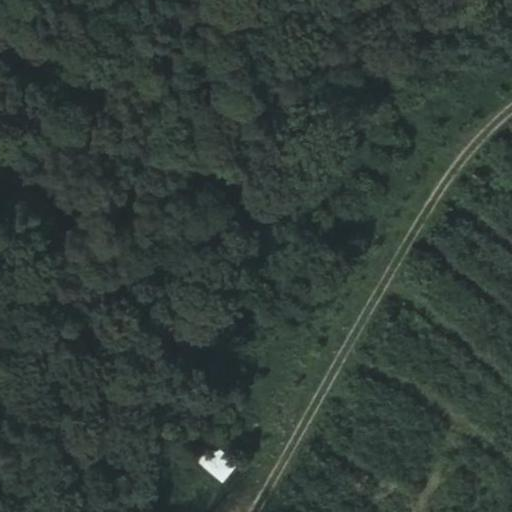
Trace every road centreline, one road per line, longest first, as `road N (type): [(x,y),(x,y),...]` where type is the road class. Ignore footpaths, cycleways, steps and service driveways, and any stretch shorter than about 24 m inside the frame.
road 1 (track): [(393,0),(341,40),(240,156),(178,244),(43,511)]
road 2 (track): [(511,131),(428,213),(321,384),(271,511)]
